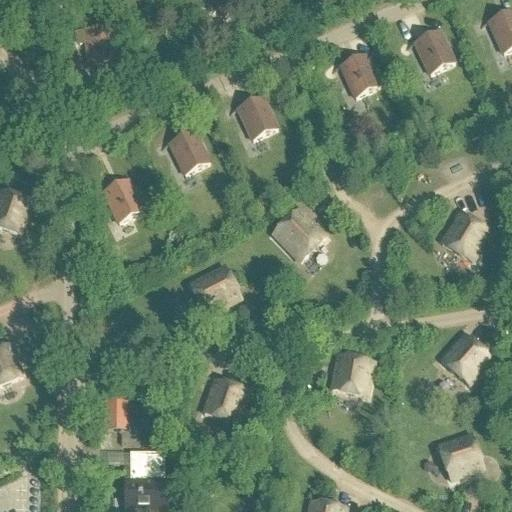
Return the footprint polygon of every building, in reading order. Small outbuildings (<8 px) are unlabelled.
[(207,0),(226,23),(252,2),(250,0),(207,0)] [(502,22),(489,28),(504,61),(511,57),(511,19),(503,24),(502,22)] [(77,38),(80,50),(87,49),(91,75),(116,71),(110,32),(77,38)] [(449,57),(452,56),(447,46),(445,48),(441,39),(428,45),(427,43),(415,49),(431,82),(455,70),(449,57)] [(354,68),(353,67),(341,72),(356,105),(381,94),(375,81),(377,80),(373,70),(371,71),(367,63),(354,68)] [(251,109),(238,115),(254,148),(278,136),(272,123),(275,122),(270,113),(268,114),(264,105),(251,111),(251,109)] [(196,139),(183,145),(182,144),(170,150),(186,182),(210,170),(204,157),(207,156),(202,147),(200,148),(196,139)] [(104,198),(120,230),(144,218),(138,206),(140,205),(136,195),(133,196),(129,188),(117,194),(116,192),(104,198)] [(0,235),(24,243),(35,209),(0,197),(0,235)] [(299,216),(274,241),(301,269),(327,245),(299,216)] [(472,269),(491,239),(461,221),(442,251),(472,269)] [(226,273),(190,292),(207,323),(242,305),(226,273)] [(466,342),(442,368),(469,392),(492,365),(466,342)] [(0,354),(0,391),(27,381),(14,349),(0,354)] [(374,369),(339,362),(332,397),(367,404),(374,369)] [(250,399),(216,387),(204,421),(238,432),(250,399)] [(107,431),(121,431),(121,411),(107,411),(107,431)] [(472,442),(439,453),(451,487),(484,475),(472,442)] [(127,486),(127,511),(167,511),(167,486),(164,486),(164,460),(131,460),(132,486),(127,486)]
